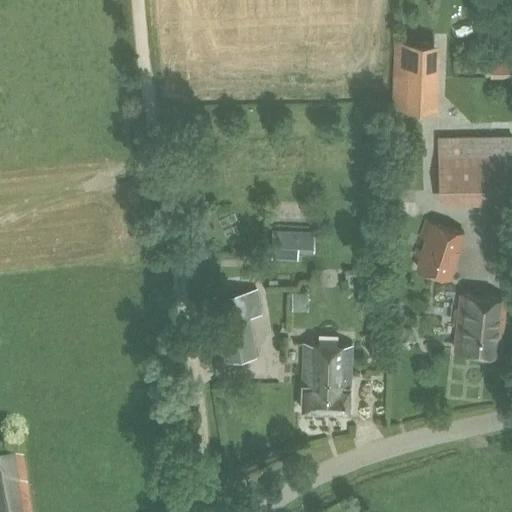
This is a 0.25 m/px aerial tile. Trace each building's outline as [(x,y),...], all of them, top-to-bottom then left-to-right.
[(438,96),(440,27),(404,26),(402,94),(438,96)] [(275,43),(253,43),(253,65),(275,65),(275,43)] [(511,62),(490,62),(490,76),(511,76),(511,62)] [(511,155),(437,157),(438,183),(511,181),(511,155)] [(226,218),(232,234),(248,227),(242,212),(226,218)] [(451,276),(465,230),(433,220),(419,266),(451,276)] [(315,249),(315,229),(275,227),(274,247),(315,249)] [(340,249),(357,247),(355,229),(338,230),(340,249)] [(295,288),(295,306),(310,306),(309,288),(295,288)] [(223,359),(255,354),(244,290),(213,295),(223,359)] [(500,352),(506,297),(462,292),(457,348),(500,352)] [(327,409),(329,342),(305,341),(303,408),(327,409)] [(353,343),(329,342),(327,409),(351,409),(353,343)] [(334,418),(316,419),(316,433),(334,433),(334,418)] [(0,511),(30,511),(21,460),(0,464),(0,511)]
